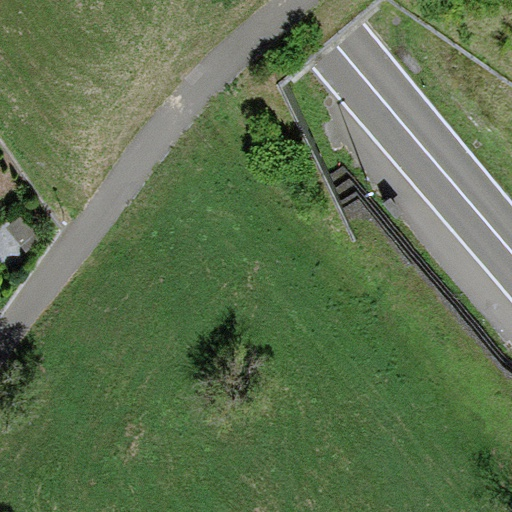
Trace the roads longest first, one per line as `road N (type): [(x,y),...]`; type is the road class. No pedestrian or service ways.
road 1 (track): [(65,245),(177,111),(294,0)]
road 2 (secondary): [(511,249),(309,0)]
